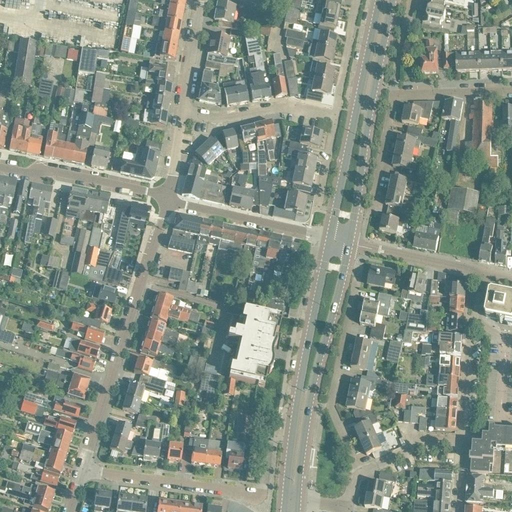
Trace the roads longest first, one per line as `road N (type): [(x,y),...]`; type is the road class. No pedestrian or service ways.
road 1 (residential): [(83,469),(167,198)]
road 2 (tertiary): [(330,238),(284,498)]
road 3 (tertiary): [(297,499),(309,401),(347,244)]
road 4 (tertiary): [(347,244),(391,0)]
road 5 (tertiary): [(379,0),(330,238)]
road 6 (residential): [(83,469),(261,496),(265,448)]
road 7 (residential): [(360,472),(330,406),(356,276)]
road 8 (residential): [(461,442),(469,329),(483,273)]
road 9 (residential): [(167,198),(0,167)]
road 10 (residential): [(167,198),(330,238)]
road 11 (residential): [(183,112),(216,118),(277,106),(335,116)]
road 12 (residential): [(483,273),(347,244)]
road 13 (residential): [(365,219),(394,95)]
